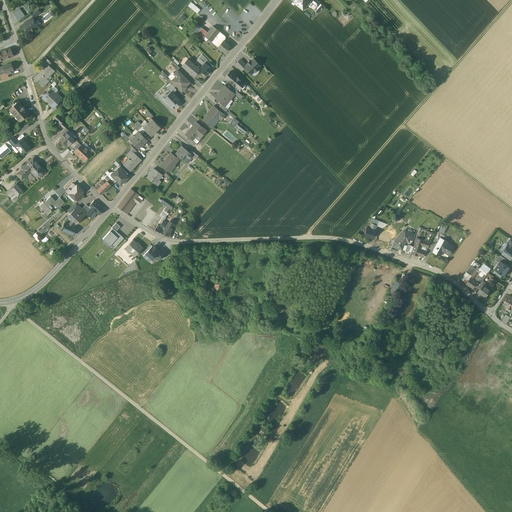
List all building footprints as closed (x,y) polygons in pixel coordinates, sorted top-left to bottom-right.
[(294,0),(293,1),(304,10),(307,6),(306,4),(309,0),(294,0)] [(191,1),(188,5),(197,13),(200,9),(191,1)] [(13,13),(18,21),(25,16),(20,9),(13,13)] [(38,9),(31,14),(33,17),(40,12),(38,9)] [(32,17),(21,25),(27,33),(36,26),(34,23),(35,22),(32,17)] [(219,31),(213,26),(208,32),(205,36),(208,39),(211,41),(219,31)] [(208,32),(202,27),(197,34),(203,38),(205,36),(208,32)] [(219,31),(211,41),(218,47),(223,40),(225,38),(225,36),(219,31)] [(223,40),(218,47),(221,49),(223,51),(224,52),(230,46),(223,40)] [(9,48),(0,51),(3,59),(12,56),(9,48)] [(208,59),(202,54),(199,58),(205,63),(208,59)] [(190,60),(188,58),(182,65),(194,75),(200,69),(194,64),(196,61),(191,58),(190,60)] [(246,65),(240,59),(235,64),(242,70),(245,67),(246,65)] [(253,59),(250,62),(250,61),(247,63),(248,64),(246,65),(245,67),(251,74),(252,73),(251,73),(254,71),(255,72),(258,68),(257,68),(260,66),(253,59)] [(202,66),(197,60),(196,61),(194,64),(200,69),(202,66)] [(177,65),(173,61),(170,63),(177,70),(178,70),(180,68),(177,65)] [(11,63),(3,66),(4,69),(6,73),(7,72),(7,74),(11,73),(11,71),(14,70),(11,63)] [(211,68),(205,63),(202,66),(200,69),(206,75),(211,68)] [(48,65),(47,64),(44,67),(37,74),(38,75),(35,78),(38,82),(40,80),(45,84),(48,81),(46,79),(54,70),(48,65)] [(190,82),(178,70),(177,70),(174,73),(177,76),(172,80),(176,85),(182,91),(185,88),(184,87),(190,82)] [(236,77),(230,71),(225,77),(231,83),(236,77)] [(242,82),(236,77),(231,83),(232,83),(238,88),(242,82)] [(172,80),(170,78),(167,80),(170,83),(174,87),(176,85),(172,80)] [(174,87),(170,83),(166,86),(171,91),(173,92),(176,89),(174,87)] [(231,90),(224,85),(219,92),(219,93),(215,98),(221,103),(223,105),(224,104),(229,98),(230,99),(234,93),(231,90)] [(237,91),(233,88),(231,90),(234,93),(240,99),(242,96),(237,91)] [(61,98),(51,89),(48,92),(48,91),(47,92),(43,97),(53,107),(52,107),(54,110),(59,105),(57,103),(61,98)] [(179,100),(171,92),(168,95),(168,96),(164,100),(171,107),(174,104),(179,100)] [(27,111),(20,103),(19,104),(18,102),(9,109),(20,121),(28,114),(26,112),(27,111)] [(224,115),(213,106),(207,114),(208,114),(203,120),(213,128),(224,115)] [(66,118),(59,111),(52,120),(58,126),(59,124),(64,119),(66,118)] [(239,121),(233,117),(228,124),(233,128),(239,121)] [(64,119),(59,124),(64,129),(65,127),(69,124),(64,119)] [(160,127),(152,119),(143,127),(151,135),(160,127)] [(143,126),(138,121),(132,126),(137,131),(143,126)] [(206,130),(195,122),(185,134),(188,136),(193,140),(197,135),(200,137),(206,130)] [(236,124),(234,127),(243,134),(246,131),(236,124)] [(139,131),(130,140),(138,148),(147,140),(139,131)] [(67,132),(65,134),(63,134),(63,136),(60,140),(65,145),(67,143),(69,145),(74,140),(68,133),(67,132)] [(14,136),(9,141),(14,147),(15,145),(19,142),(14,136)] [(193,140),(188,136),(186,139),(193,146),(196,142),(193,140)] [(279,139),(275,136),(271,141),(274,144),(279,139)] [(19,142),(15,145),(22,153),(30,147),(23,139),(19,142)] [(5,144),(0,147),(0,156),(1,158),(10,150),(5,144)] [(76,149),(74,152),(79,156),(87,148),(82,144),(81,145),(76,149)] [(136,151),(131,145),(128,148),(130,150),(131,150),(134,154),(134,153),(136,151)] [(189,152),(181,146),(176,153),(174,156),(179,159),(181,157),(186,161),(189,157),(190,158),(192,155),(189,152)] [(87,148),(79,156),(84,161),(89,155),(91,153),(91,152),(87,148)] [(136,155),(134,153),(134,154),(131,150),(130,150),(127,154),(130,157),(123,164),(130,171),(136,164),(141,159),(136,155)] [(198,156),(191,150),(189,152),(192,155),(196,158),(198,156)] [(174,156),(171,153),(161,165),(170,172),(175,166),(174,165),(179,159),(174,156)] [(45,172),(33,158),(21,168),(22,169),(26,174),(27,174),(26,173),(30,170),(36,177),(38,175),(40,177),(45,172)] [(118,167),(114,172),(115,173),(112,176),(111,174),(111,175),(116,180),(120,185),(128,177),(123,172),(118,167)] [(162,175),(154,168),(146,177),(155,184),(162,175)] [(22,169),(17,174),(21,179),(26,174),(22,169)] [(116,180),(111,175),(111,174),(110,174),(108,176),(110,178),(114,182),(116,180)] [(102,181),(95,188),(97,190),(105,183),(102,181)] [(105,183),(97,190),(101,194),(111,185),(107,181),(105,183)] [(22,192),(15,183),(10,188),(17,196),(22,192)] [(83,191),(77,185),(76,186),(71,190),(69,193),(75,199),(83,191)] [(139,194),(131,188),(118,206),(127,213),(136,202),(138,204),(141,200),(137,197),(139,194)] [(18,200),(11,193),(8,196),(15,203),(18,200)] [(83,196),(81,193),(75,199),(77,202),(83,196)] [(55,201),(50,196),(44,202),(43,201),(39,205),(47,214),(51,210),(49,208),(50,207),(51,207),(51,206),(55,202),(55,201)] [(55,201),(55,202),(59,207),(64,202),(59,197),(55,201)] [(104,210),(94,200),(88,207),(90,209),(86,213),(92,217),(97,212),(100,214),(104,210)] [(13,203),(11,201),(4,207),(6,210),(13,203)] [(82,209),(80,210),(85,214),(86,213),(90,209),(88,207),(86,204),(82,209)] [(72,220),(76,223),(85,214),(80,210),(82,209),(78,205),(69,215),(74,219),(72,220)] [(165,228),(163,231),(165,232),(165,233),(168,235),(175,224),(169,221),(168,223),(165,228)] [(73,226),(69,224),(65,223),(62,229),(74,234),(77,228),(73,226)] [(112,227),(113,228),(116,231),(120,227),(116,223),(112,227)] [(158,228),(156,227),(153,232),(163,236),(165,233),(165,232),(163,231),(158,228)] [(371,229),(367,227),(364,235),(372,238),(375,230),(371,229)] [(111,238),(113,241),(111,244),(115,247),(124,238),(116,231),(113,228),(102,239),(107,243),(111,238)] [(412,233),(404,230),(395,241),(393,246),(400,249),(402,244),(406,239),(409,240),(412,233)] [(447,241),(440,237),(432,251),(439,255),(442,250),(445,251),(444,252),(449,255),(454,246),(447,243),(447,241)] [(429,242),(416,238),(414,244),(421,246),(421,245),(426,246),(427,247),(428,247),(429,242)] [(138,245),(133,239),(126,246),(130,250),(129,251),(130,252),(134,256),(143,247),(139,244),(138,245)] [(421,246),(414,244),(411,253),(418,255),(420,249),(421,246)] [(509,244),(502,253),(511,259),(511,257),(511,246),(509,244)] [(155,246),(153,247),(152,246),(146,253),(152,259),(155,255),(158,252),(158,251),(156,249),(157,248),(155,246)] [(161,248),(158,251),(158,252),(155,255),(160,259),(166,253),(161,248)] [(152,259),(146,253),(143,256),(149,261),(152,259)] [(506,259),(499,254),(496,259),(499,262),(500,260),(504,263),(506,259)] [(499,262),(494,269),(504,276),(510,267),(504,263),(500,260),(499,262)] [(477,269),(471,265),(466,271),(472,276),(477,269)] [(480,272),(477,269),(472,276),(466,283),(473,288),(477,282),(478,282),(479,280),(482,276),(479,274),(480,272)] [(404,283),(400,280),(389,299),(393,301),(404,283)] [(481,282),(477,287),(480,290),(484,284),(485,285),(486,283),(483,280),(481,282)] [(485,285),(484,284),(480,290),(478,292),(485,297),(486,295),(487,295),(489,295),(489,294),(489,292),(490,291),(487,289),(488,287),(485,285)] [(45,300),(40,292),(32,298),(37,305),(45,300)] [(511,297),(509,295),(503,304),(511,309),(511,297)] [(506,314),(501,320),(506,323),(510,316),(506,314)]
